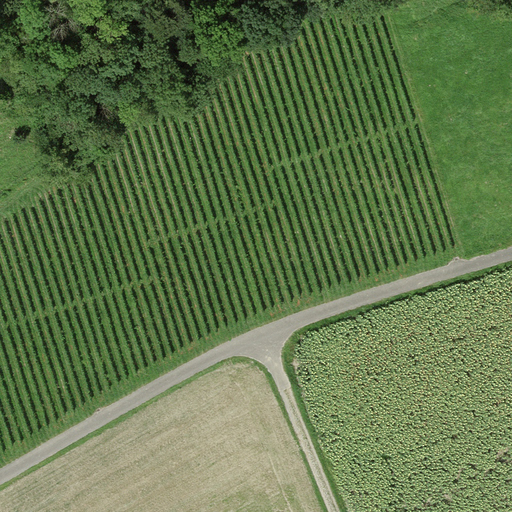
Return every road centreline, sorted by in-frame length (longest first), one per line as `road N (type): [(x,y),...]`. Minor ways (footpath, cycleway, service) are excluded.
road 1 (track): [(511,251),(261,334),(0,480)]
road 2 (track): [(261,334),(335,511)]
